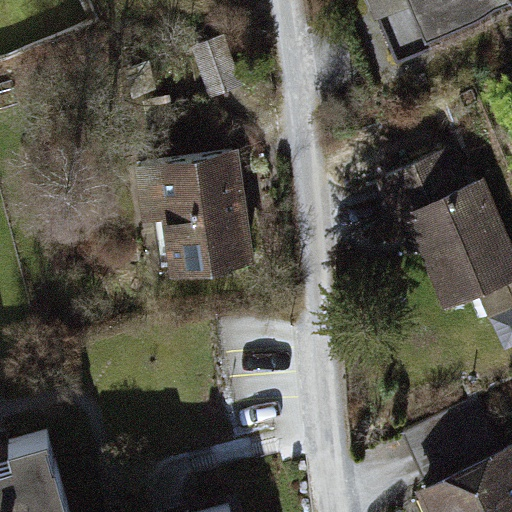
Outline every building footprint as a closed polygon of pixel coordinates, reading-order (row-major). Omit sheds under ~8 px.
[(511,4),(510,0),(369,0),(397,66),(511,18),(511,4)] [(248,148),(138,166),(156,278),(266,260),(248,148)] [(452,155),(385,183),(417,262),(424,259),(446,312),(511,285),(511,235),(487,174),(464,184),(452,155)] [(511,393),(407,437),(430,486),(511,451),(511,393)] [(0,511),(76,511),(55,427),(9,439),(13,455),(0,458),(0,511)] [(511,511),(511,451),(430,486),(420,490),(429,511),(511,511)] [(242,511),(239,500),(195,511),(242,511)]
